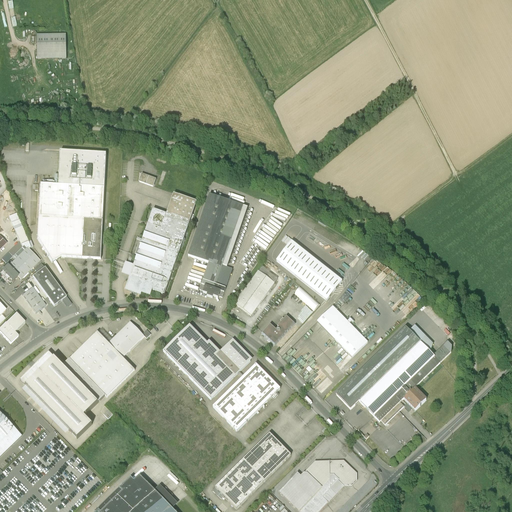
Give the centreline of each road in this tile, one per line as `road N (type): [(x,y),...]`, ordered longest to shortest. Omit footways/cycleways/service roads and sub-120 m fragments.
road 1 (unclassified): [(42,336),(124,307),(169,306),(215,320),(274,360),(392,481)]
road 2 (track): [(456,176),(365,0)]
road 3 (secondary): [(392,481),(511,370)]
